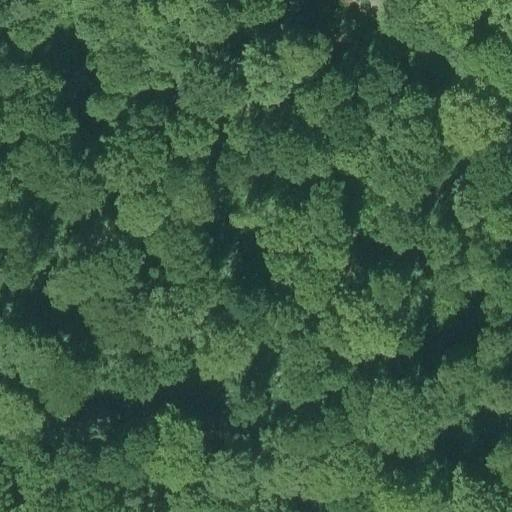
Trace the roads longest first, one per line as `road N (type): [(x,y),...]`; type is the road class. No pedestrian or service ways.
road 1 (unclassified): [(0,371),(49,511)]
road 2 (track): [(388,0),(511,66)]
